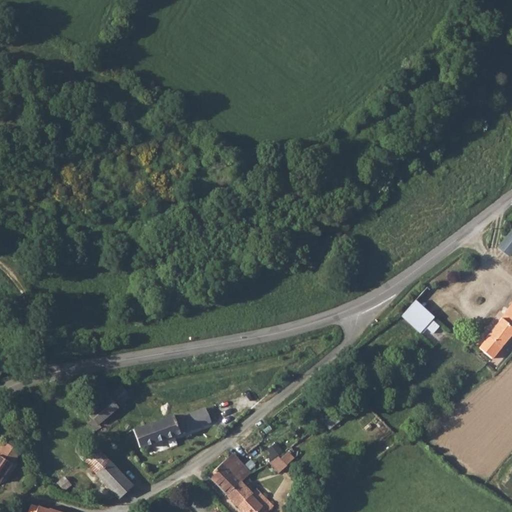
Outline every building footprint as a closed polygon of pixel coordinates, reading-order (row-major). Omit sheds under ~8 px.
[(511,261),(511,243),(501,251),(509,264),(511,261)] [(511,300),(471,357),(484,368),(511,333),(511,300)] [(413,314),(398,327),(414,341),(429,330),(413,314)] [(429,330),(414,341),(417,345),(431,332),(429,330)] [(458,343),(454,348),(463,355),(465,353),(472,344),(458,333),(453,339),(458,343)] [(135,389),(100,411),(101,413),(95,417),(103,430),(105,432),(112,427),(110,424),(143,402),(135,389)] [(186,422),(165,427),(169,444),(189,440),(189,437),(221,429),(221,423),(229,421),(228,414),(187,425),(186,422)] [(169,444),(165,427),(145,433),(149,449),(169,444)] [(257,440),(240,452),(254,466),(270,454),(257,440)] [(101,447),(88,458),(92,464),(106,453),(101,447)] [(272,464),(279,472),(296,458),(289,449),(272,464)] [(0,483),(6,487),(20,466),(22,461),(12,454),(9,458),(0,451),(0,483)] [(106,453),(92,464),(125,502),(139,491),(106,453)] [(212,479),(230,496),(244,482),(252,475),(235,455),(212,479)] [(40,476),(34,481),(42,488),(60,503),(65,497),(40,476)] [(244,482),(230,496),(247,511),(274,511),(272,509),(276,505),(263,488),(256,494),(244,482)] [(29,511),(36,511),(39,505),(33,503),(29,511)]
